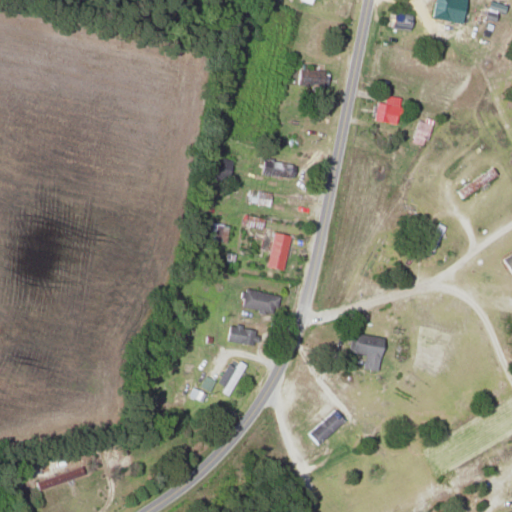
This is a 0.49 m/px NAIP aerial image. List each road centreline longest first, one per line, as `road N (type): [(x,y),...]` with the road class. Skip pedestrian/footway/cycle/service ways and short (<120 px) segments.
road 1 (residential): [(143,511),(235,436),(300,316),(367,0)]
road 2 (residential): [(300,316),(426,280),(511,222)]
